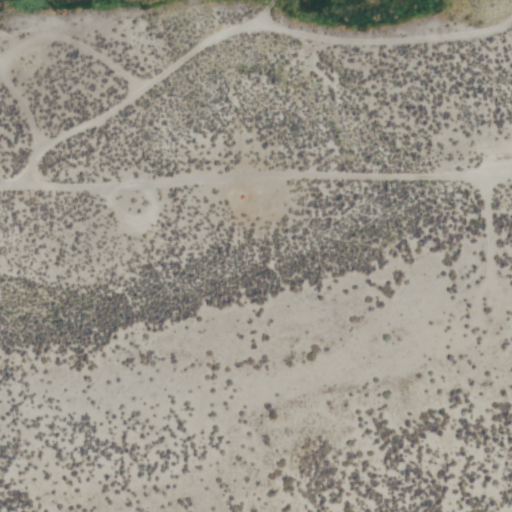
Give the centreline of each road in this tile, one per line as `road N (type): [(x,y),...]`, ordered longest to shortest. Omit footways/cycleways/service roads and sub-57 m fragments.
road 1 (track): [(0,184),(37,176),(110,184),(511,171)]
road 2 (track): [(267,18),(222,35),(51,145),(37,176)]
road 3 (track): [(267,18),(366,38),(498,27),(511,17)]
